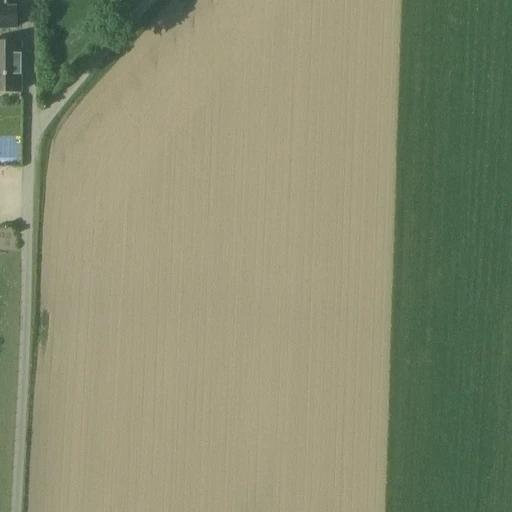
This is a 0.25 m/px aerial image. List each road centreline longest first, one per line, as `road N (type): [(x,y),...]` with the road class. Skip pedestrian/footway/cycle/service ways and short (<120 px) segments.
road 1 (unclassified): [(15,511),(28,127)]
road 2 (residential): [(28,127),(153,0)]
road 3 (unclassified): [(28,127),(23,0)]
